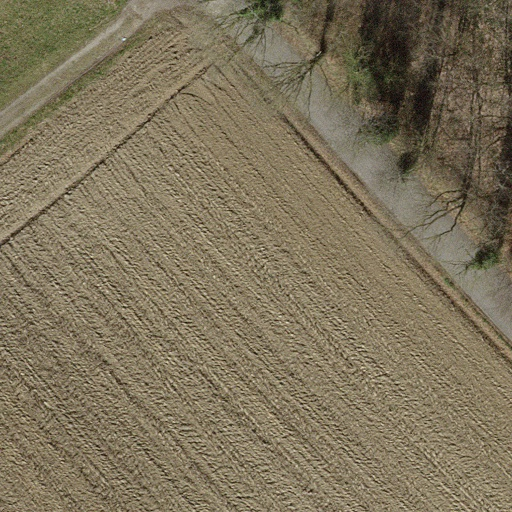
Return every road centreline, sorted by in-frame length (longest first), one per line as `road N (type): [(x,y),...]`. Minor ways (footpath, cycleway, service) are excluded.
road 1 (tertiary): [(207,0),(511,307)]
road 2 (track): [(0,126),(162,0)]
